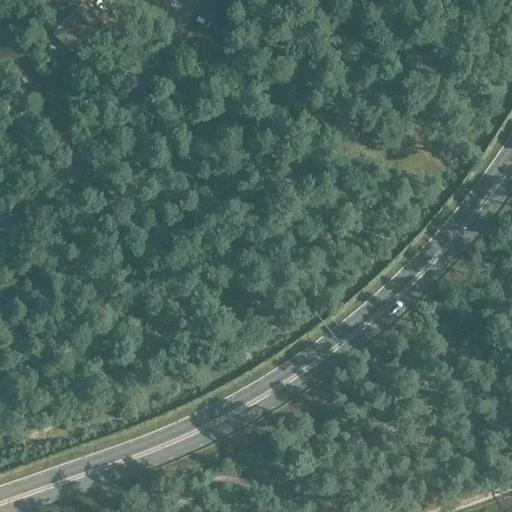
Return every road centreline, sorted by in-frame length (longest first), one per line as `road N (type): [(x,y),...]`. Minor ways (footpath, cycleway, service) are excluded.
road 1 (primary): [(0,504),(197,431),(302,372),(390,303),(511,162)]
road 2 (residential): [(0,228),(84,159),(140,85),(187,0)]
